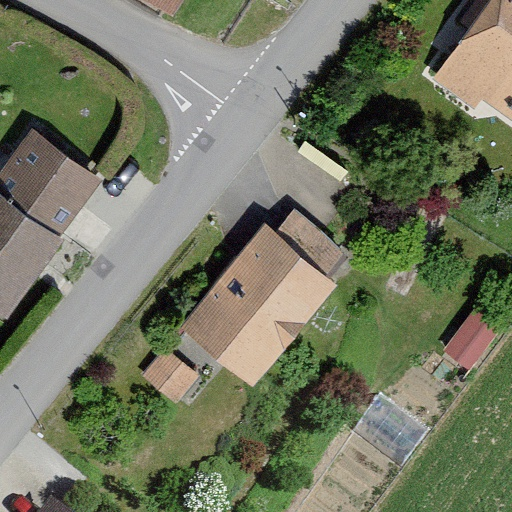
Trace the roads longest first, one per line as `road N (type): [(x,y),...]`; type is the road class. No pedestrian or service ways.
road 1 (residential): [(0,431),(250,119)]
road 2 (residential): [(57,0),(250,119)]
road 3 (residential): [(250,119),(345,0)]
